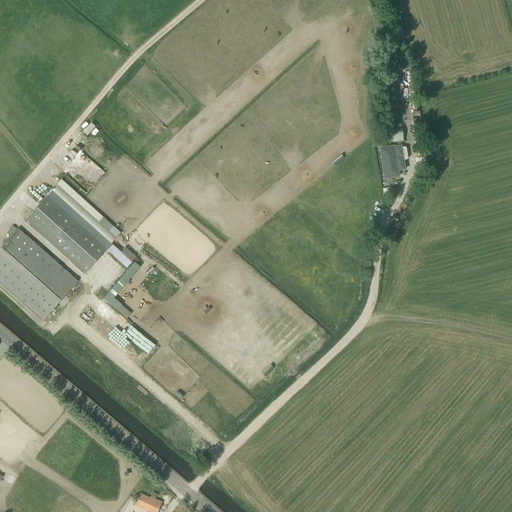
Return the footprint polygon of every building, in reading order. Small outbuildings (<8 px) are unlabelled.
[(402,128),(387,129),(388,144),(403,143),(402,128)] [(402,148),(401,147),(394,148),(394,147),(378,149),(384,180),(399,178),(398,172),(405,171),(404,161),(406,161),(408,159),(406,149),(404,148),(402,148)] [(84,273),(106,249),(48,196),(26,220),(84,273)] [(0,281),(43,320),(76,282),(18,229),(0,249),(0,281)] [(111,244),(106,249),(126,268),(136,258),(126,248),(121,253),(111,244)] [(150,511),(157,511),(161,504),(140,494),(135,505),(150,511)]
